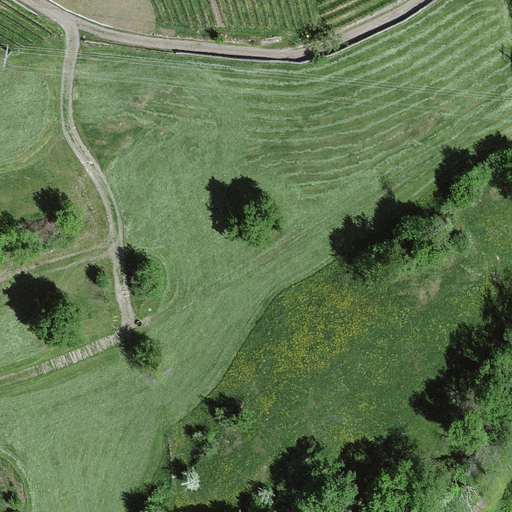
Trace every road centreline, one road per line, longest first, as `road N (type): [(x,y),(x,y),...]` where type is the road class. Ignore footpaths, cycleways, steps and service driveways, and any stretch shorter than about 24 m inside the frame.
road 1 (track): [(0,381),(75,357),(335,222),(460,146),(501,98),(511,70)]
road 2 (track): [(32,0),(87,29),(141,41),(304,55),(424,0)]
road 3 (track): [(74,23),(68,124),(114,213),(128,331)]
